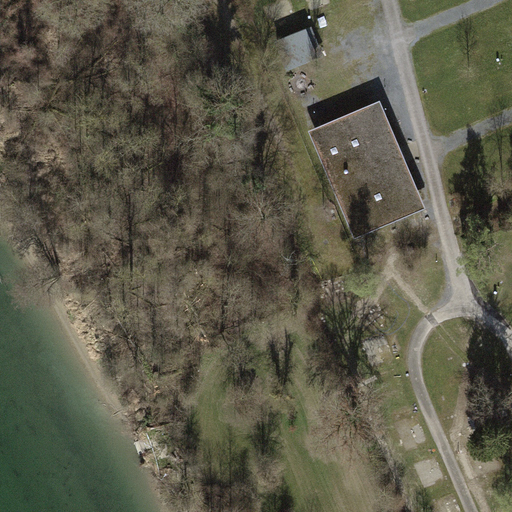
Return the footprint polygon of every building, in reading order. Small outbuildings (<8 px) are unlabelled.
[(288,0),(268,6),(274,28),(299,21),(293,0),(288,0)] [(284,40),(292,66),(317,58),(309,32),(284,40)] [(378,94),(308,123),(353,232),(424,203),(378,94)] [(356,305),(368,329),(389,318),(376,294),(356,305)] [(389,331),(364,338),(371,364),(396,357),(389,331)] [(419,413),(396,426),(409,451),(432,439),(419,413)] [(473,417),(457,422),(464,443),(481,438),(473,417)] [(477,478),(502,467),(491,441),(466,452),(477,478)] [(466,511),(457,490),(433,501),(437,511),(466,511)]
